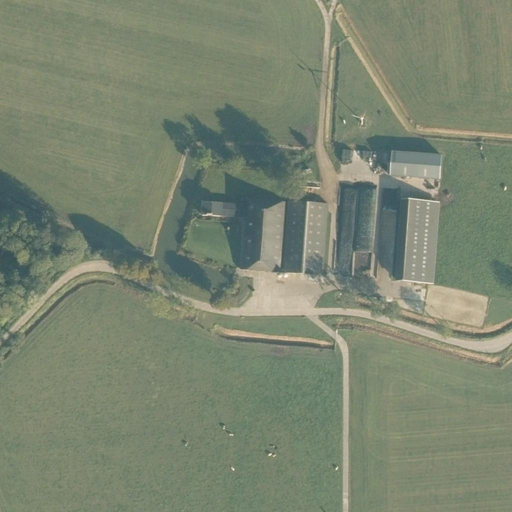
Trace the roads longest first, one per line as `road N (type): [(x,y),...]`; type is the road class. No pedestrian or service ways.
road 1 (tertiary): [(0,344),(66,276),(97,265),(225,311),(370,315),(466,344),(511,336)]
road 2 (track): [(310,311),(345,353),(344,511)]
